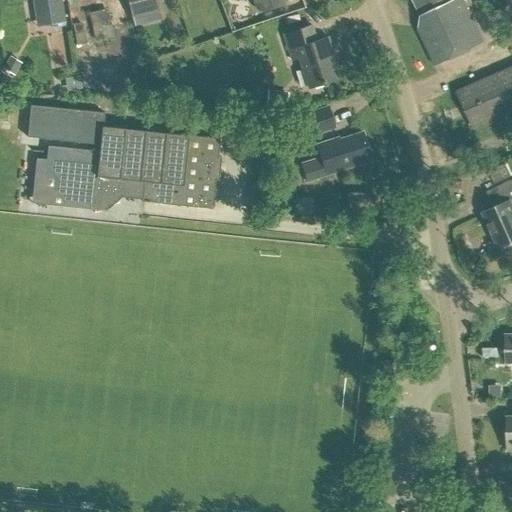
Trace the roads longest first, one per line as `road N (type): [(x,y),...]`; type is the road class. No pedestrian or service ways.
road 1 (residential): [(447,316),(427,182),(371,0)]
road 2 (residential): [(474,511),(447,316)]
